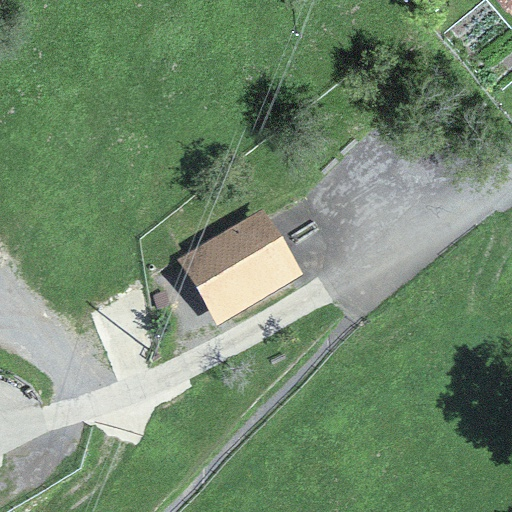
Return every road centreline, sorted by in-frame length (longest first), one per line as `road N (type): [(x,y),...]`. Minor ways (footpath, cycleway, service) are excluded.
road 1 (track): [(377,276),(329,290),(140,390),(91,407),(0,273)]
road 2 (unclassified): [(511,170),(377,276)]
